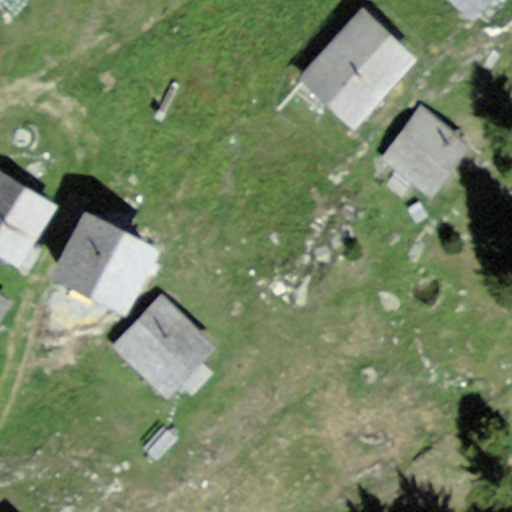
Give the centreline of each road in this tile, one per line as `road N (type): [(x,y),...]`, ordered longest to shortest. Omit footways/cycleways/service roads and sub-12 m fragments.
road 1 (track): [(155,14),(0,405)]
road 2 (track): [(0,102),(173,0)]
